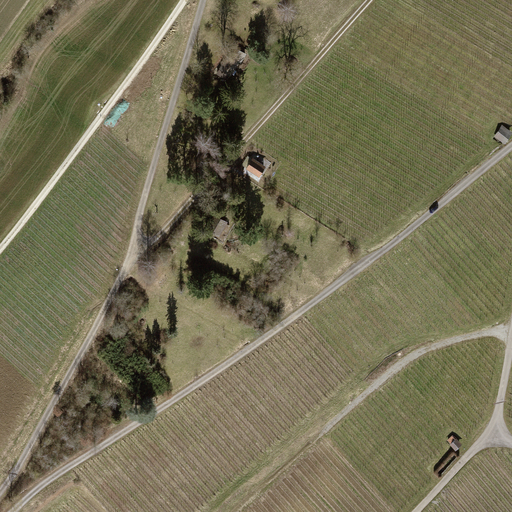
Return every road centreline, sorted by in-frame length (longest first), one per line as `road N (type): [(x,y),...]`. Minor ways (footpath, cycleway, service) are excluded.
road 1 (track): [(13,511),(46,481),(296,314),(511,146)]
road 2 (track): [(0,492),(127,267),(203,0)]
road 3 (track): [(370,0),(127,267)]
road 4 (track): [(0,248),(184,0)]
road 5 (track): [(511,443),(495,434),(483,442),(416,511)]
